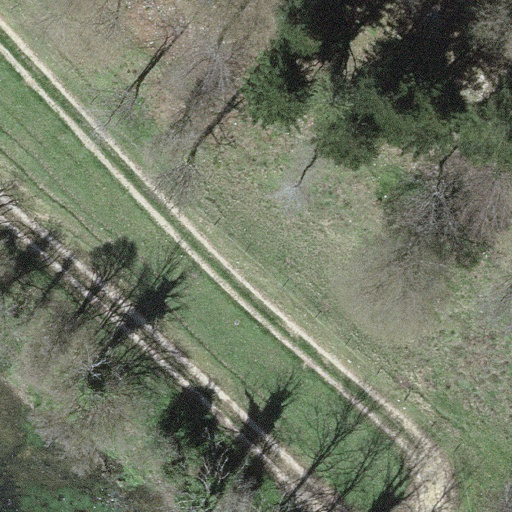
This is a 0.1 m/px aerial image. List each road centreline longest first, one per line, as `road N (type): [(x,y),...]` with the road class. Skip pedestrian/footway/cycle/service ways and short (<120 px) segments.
road 1 (track): [(0,38),(220,268),(387,417),(425,465),(433,511)]
road 2 (track): [(339,511),(0,208)]
